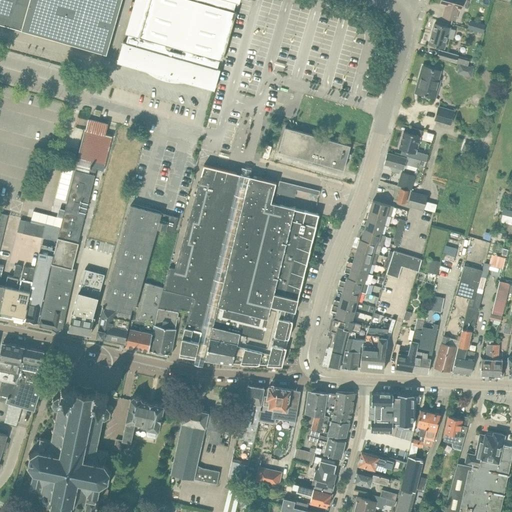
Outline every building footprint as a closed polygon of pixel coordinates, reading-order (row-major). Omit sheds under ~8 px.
[(0,0),(0,23),(22,30),(30,0),(0,0)] [(30,0),(22,30),(107,54),(121,0),(30,0)] [(239,3),(239,0),(134,0),(126,33),(129,34),(126,42),(123,41),(117,62),(215,89),(220,69),(217,68),(220,60),(223,60),(237,11),(234,10),(236,2),(239,3)] [(460,11),(462,0),(440,0),(440,5),(445,6),(443,16),(455,20),(458,10),(460,11)] [(429,44),(438,47),(444,48),(447,38),(453,39),(455,30),(449,28),(450,27),(435,23),(429,44)] [(439,50),(437,57),(456,63),(458,56),(439,50)] [(458,63),(457,66),(461,67),(459,74),(465,75),(468,66),(458,63)] [(417,93),(427,95),(435,98),(438,88),(435,87),(440,70),(423,65),(419,79),(421,79),(417,93)] [(435,120),(451,124),(455,111),(438,107),(435,120)] [(33,211),(30,221),(45,225),(60,229),(58,238),(77,243),(96,168),(104,170),(112,136),(103,133),(106,123),(88,119),(88,120),(86,129),(85,129),(79,151),(75,170),(63,167),(55,198),(67,201),(65,210),(60,209),(58,215),(63,217),(63,218),(33,211)] [(278,151),(344,169),(350,145),(285,127),(278,151)] [(403,131),(399,148),(406,150),(404,155),(407,156),(421,160),(426,161),(428,154),(416,151),(422,130),(410,127),(408,133),(403,131)] [(422,143),(431,145),(433,133),(425,131),(422,143)] [(473,146),(465,143),(461,155),(469,158),(473,146)] [(263,157),(268,158),(271,147),(267,145),(263,157)] [(406,158),(387,153),(384,164),(392,166),(391,170),(392,171),(398,173),(399,172),(400,169),(403,170),(404,168),(405,164),(419,168),(421,160),(407,156),(406,158)] [(488,160),(478,157),(475,168),(485,170),(488,160)] [(172,269),(167,288),(194,296),(180,354),(201,358),(218,361),(231,363),(282,363),(319,214),(271,200),(276,182),(246,175),(204,165),(174,270),(172,269)] [(400,186),(410,189),(411,189),(415,176),(404,173),(400,186)] [(280,181),(277,193),(289,196),(292,184),(280,181)] [(397,201),(405,203),(408,190),(401,188),(397,201)] [(424,210),(428,196),(412,191),(408,205),(424,210)] [(389,205),(373,200),(370,210),(386,215),(389,205)] [(105,303),(132,309),(135,309),(161,213),(130,205),(103,302),(105,303)] [(386,215),(370,210),(367,220),(383,225),(386,215)] [(511,211),(503,210),(501,221),(511,224),(511,211)] [(20,219),(17,231),(23,233),(26,220),(20,219)] [(405,220),(400,219),(397,229),(403,230),(405,220)] [(30,221),(26,220),(23,233),(33,235),(42,237),(45,225),(30,221)] [(381,234),(383,225),(367,220),(364,230),(381,234)] [(42,237),(52,240),(52,237),(57,238),(58,238),(60,229),(45,225),(42,237)] [(403,230),(397,229),(394,238),(396,239),(400,240),(403,230)] [(364,230),(361,239),(382,246),(383,246),(386,236),(364,230)] [(55,250),(39,323),(53,326),(58,324),(61,310),(60,303),(64,297),(64,290),(67,283),(67,276),(70,269),(70,268),(71,268),(78,243),(77,243),(58,238),(57,238),(55,250)] [(360,239),(357,248),(374,253),(377,254),(377,253),(379,254),(382,246),(361,239),(360,239)] [(39,324),(39,323),(55,250),(40,247),(25,320),(25,321),(39,324)] [(357,248),(354,258),(371,263),(374,264),(377,254),(357,248)] [(390,261),(386,274),(397,277),(401,264),(418,270),(422,258),(394,250),(393,252),(391,258),(390,261)] [(371,263),(354,258),(353,263),(347,261),(346,266),(368,273),(371,263)] [(431,260),(428,272),(436,274),(439,261),(431,260)] [(0,314),(25,320),(35,269),(15,265),(12,276),(8,275),(5,286),(0,308),(0,314)] [(462,328),(471,331),(485,282),(479,281),(483,270),(463,265),(456,294),(470,297),(462,328)] [(366,283),(368,273),(346,266),(344,272),(348,273),(347,277),(366,283)] [(71,320),(69,329),(73,330),(80,332),(83,315),(95,270),(85,267),(72,313),(71,320)] [(83,315),(80,332),(91,334),(93,324),(94,317),(105,273),(95,270),(83,315)] [(366,283),(347,277),(345,281),(340,280),(339,285),(360,291),(363,282),(365,283),(366,283)] [(381,280),(378,304),(388,306),(392,281),(381,280)] [(509,283),(499,281),(490,313),(501,316),(509,283)] [(132,319),(126,345),(149,350),(163,287),(146,282),(135,320),(132,319)] [(360,291),(339,285),(337,291),(342,292),(341,296),(358,301),(360,291)] [(163,288),(149,350),(171,354),(180,308),(190,310),(193,296),(163,288)] [(358,301),(341,296),(340,301),(334,299),(333,304),(355,311),(358,301)] [(437,296),(434,310),(440,311),(443,297),(437,296)] [(105,303),(97,335),(125,341),(132,309),(105,303)] [(355,311),(333,304),(331,310),(336,312),(335,316),(352,321),(355,311)] [(359,332),(361,324),(333,317),(332,324),(359,332)] [(362,344),(360,368),(383,371),(386,339),(390,339),(396,318),(393,317),(389,329),(368,327),(362,344)] [(416,322),(416,324),(412,341),(408,354),(406,354),(406,352),(399,351),(399,353),(398,353),(395,368),(412,371),(418,342),(423,326),(423,323),(416,322)] [(503,332),(511,333),(511,323),(504,322),(503,332)] [(324,363),(339,367),(342,350),(346,338),(348,329),(332,324),(324,363)] [(418,342),(412,371),(428,373),(437,329),(423,326),(418,342)] [(462,328),(457,348),(466,350),(471,331),(462,328)] [(357,368),(359,351),(351,350),(355,338),(356,331),(348,329),(346,338),(348,338),(344,349),(342,367),(357,369),(357,368)] [(442,342),(441,342),(435,368),(450,372),(456,345),(448,343),(449,337),(444,335),(442,342)] [(2,342),(0,354),(0,380),(2,381),(0,388),(0,400),(12,404),(24,347),(16,345),(2,342)] [(491,376),(493,344),(487,343),(486,358),(481,358),(481,375),(491,376)] [(499,344),(493,344),(491,376),(502,377),(503,359),(498,359),(499,344)] [(24,347),(12,404),(34,411),(41,388),(35,387),(37,380),(39,380),(45,351),(30,348),(24,347)] [(457,348),(452,371),(470,375),(474,359),(473,358),(475,352),(457,348)] [(73,386),(73,388),(64,386),(65,384),(63,384),(62,386),(61,385),(61,387),(62,387),(60,396),(59,395),(59,396),(58,396),(54,399),(53,398),(52,399),(53,400),(52,404),(51,404),(51,405),(53,405),(55,409),(53,418),(54,419),(54,420),(55,420),(51,440),(41,438),(40,437),(39,437),(40,440),(37,439),(35,448),(38,449),(31,454),(29,453),(28,454),(30,455),(28,463),(26,464),(27,465),(29,464),(34,472),(30,488),(29,489),(29,490),(31,489),(41,491),(40,495),(39,494),(38,496),(40,496),(42,501),(40,503),(41,504),(42,502),(46,509),(44,509),(44,510),(46,510),(46,511),(101,511),(102,510),(105,510),(107,501),(106,500),(108,489),(107,488),(109,481),(109,482),(110,481),(108,480),(110,471),(112,471),(112,470),(110,470),(105,462),(108,463),(110,454),(107,453),(108,452),(107,451),(106,451),(96,449),(98,440),(109,443),(113,426),(104,424),(105,419),(109,416),(110,417),(110,416),(109,416),(110,412),(111,412),(111,411),(110,411),(107,407),(107,405),(105,405),(107,396),(109,397),(109,395),(107,395),(107,393),(106,393),(105,394),(97,392),(97,391),(96,391),(93,387),(94,386),(92,386),(91,387),(90,389),(81,387),(81,385),(80,383),(79,383),(75,386),(73,386)] [(238,431),(236,438),(253,442),(257,427),(258,419),(258,417),(260,410),(263,387),(248,385),(241,424),(238,431)] [(258,417),(258,419),(266,420),(272,421),(273,417),(290,420),(289,424),(295,425),(299,401),(300,391),(285,388),(269,386),(269,388),(268,388),(268,390),(265,390),(262,410),(260,410),(258,417)] [(308,390),(308,392),(304,413),(315,414),(311,429),(313,430),(310,440),(317,442),(319,434),(323,421),(324,415),(327,393),(308,390)] [(336,394),(330,393),(327,405),(331,405),(332,404),(334,404),(333,411),(352,412),(355,392),(336,391),(336,394)] [(371,417),(370,430),(393,431),(393,422),(397,422),(397,424),(404,425),(404,422),(409,423),(409,425),(413,425),(414,394),(398,393),(398,396),(393,396),(393,393),(372,392),(371,405),(374,405),(374,417),(371,417)] [(131,398),(129,408),(122,440),(130,441),(135,422),(141,423),(140,428),(147,429),(146,433),(147,435),(154,437),(157,436),(158,430),(159,431),(164,405),(142,401),(140,397),(134,396),(131,398)] [(185,406),(171,473),(193,478),(196,466),(204,434),(208,413),(209,412),(185,406)] [(420,410),(418,420),(417,424),(421,425),(419,435),(420,436),(420,437),(425,438),(429,420),(428,420),(429,416),(431,417),(432,412),(420,410)] [(352,412),(333,411),(332,421),(350,422),(352,412)] [(440,414),(432,412),(431,417),(429,416),(428,420),(429,420),(425,438),(424,441),(423,444),(431,446),(433,439),(434,439),(436,429),(437,429),(440,414)] [(221,415),(208,413),(204,434),(209,435),(208,442),(218,444),(221,428),(218,427),(221,415)] [(449,416),(446,426),(443,440),(452,442),(452,445),(452,446),(452,447),(453,448),(454,449),(459,450),(460,448),(461,448),(464,436),(467,426),(461,425),(462,419),(449,416)] [(328,420),(327,423),(323,421),(319,434),(320,432),(325,434),(328,420)] [(350,422),(332,421),(328,435),(347,436),(350,422)] [(0,432),(0,444),(7,447),(8,442),(5,441),(7,435),(0,432)] [(468,455),(467,463),(473,465),(472,466),(457,463),(457,464),(443,511),(505,511),(507,505),(502,504),(511,455),(511,446),(502,444),(504,435),(494,433),(493,436),(486,434),(485,438),(480,437),(476,456),(468,455)] [(319,434),(318,438),(322,439),(327,441),(324,453),(331,455),(341,458),(341,457),(342,455),(343,452),(343,450),(345,441),(335,438),(323,435),(319,434)] [(122,440),(115,438),(113,448),(120,450),(122,440)] [(423,447),(423,444),(424,441),(412,439),(411,444),(423,447)] [(295,451),(293,459),(312,464),(314,455),(295,451)] [(392,468),(394,461),(362,452),(358,465),(375,469),(376,464),(392,468)] [(308,473),(308,475),(313,476),(311,485),(321,488),(331,491),(331,489),(333,489),(335,483),(333,483),(335,474),(333,473),(336,464),(334,463),(335,461),(315,456),(312,468),(311,467),(310,467),(308,473)] [(427,478),(419,476),(423,460),(408,456),(399,494),(401,495),(396,511),(410,511),(416,490),(424,492),(427,478)] [(217,483),(219,471),(196,466),(193,478),(217,483)] [(259,467),(256,480),(266,482),(269,469),(259,467)] [(269,469),(266,482),(277,485),(280,472),(269,469)] [(373,475),(357,471),(355,475),(354,476),(354,479),(354,481),(354,482),(370,487),(372,482),(374,482),(375,481),(387,485),(389,478),(373,473),(373,475)] [(229,489),(223,511),(235,511),(242,482),(232,480),(230,489),(229,489)] [(332,493),(293,483),(292,488),(297,490),(296,492),(312,496),(310,502),(328,506),(332,493)] [(381,490),(380,496),(386,498),(396,501),(398,494),(381,490)] [(386,498),(380,496),(372,494),(371,500),(357,496),(354,506),(374,511),(375,506),(383,508),(386,498)] [(283,497),(279,511),(316,511),(307,509),(308,503),(299,501),(283,497)]
